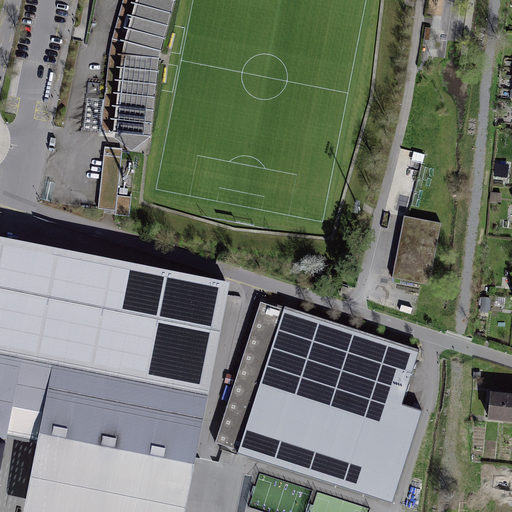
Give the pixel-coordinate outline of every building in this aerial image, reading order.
[(175,0),(123,0),(112,38),(109,55),(101,132),(116,133),(116,138),(132,151),(151,136),(159,58),(175,0)] [(123,149),(105,147),(97,210),(130,214),(132,194),(118,192),(123,149)] [(436,223),(403,216),(391,280),(425,286),(436,223)] [(191,474),(228,287),(0,242),(0,444),(1,437),(19,440),(36,444),(191,474)] [(342,287),(340,293),(347,295),(349,289),(342,287)] [(493,301),(482,300),(481,315),(492,316),(493,301)] [(284,310),(260,303),(215,443),(238,450),(237,453),(392,503),(422,411),(402,404),(420,350),(285,307),(284,310)] [(511,399),(484,396),(481,423),(511,425),(511,399)] [(184,511),(191,474),(36,444),(23,511),(184,511)]
